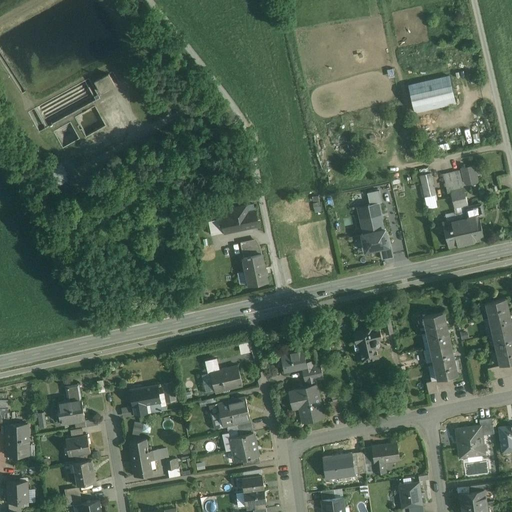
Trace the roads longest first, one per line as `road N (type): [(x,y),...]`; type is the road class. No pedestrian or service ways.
road 1 (secondary): [(0,363),(283,299)]
road 2 (secondary): [(283,299),(511,249)]
road 3 (residential): [(283,299),(247,128),(232,110)]
road 4 (residential): [(511,166),(473,0)]
road 5 (residential): [(289,459),(305,443),(432,411)]
road 6 (track): [(232,110),(147,0)]
road 7 (unknown): [(135,363),(165,481)]
